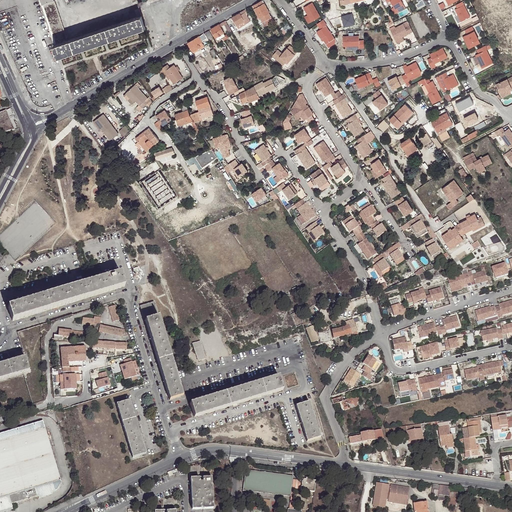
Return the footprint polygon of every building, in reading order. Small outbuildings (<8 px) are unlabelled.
[(42,0),(39,0),(54,44),(57,44),(42,0)] [(42,0),(57,44),(68,40),(55,0),(42,0)] [(261,0),(253,5),(254,8),(257,12),(258,14),(259,18),(262,22),(271,18),(261,0)] [(385,0),(387,2),(390,0),(393,6),(395,9),(404,4),(401,0),(385,0)] [(312,2),(303,7),(308,15),(311,21),(320,16),(312,2)] [(457,8),(454,10),(457,15),(460,22),(469,17),(463,5),(462,2),(455,5),(457,8)] [(68,40),(57,44),(54,44),(58,57),(146,28),(142,15),(140,9),(136,10),(138,17),(68,40)] [(239,13),(231,17),(236,26),(244,21),(241,14),(239,13)] [(273,21),(271,18),(262,22),(264,26),(273,21)] [(323,19),(317,24),(320,29),(316,31),(321,38),(322,38),(323,40),(329,48),(335,43),(335,39),(325,25),(326,25),(323,19)] [(407,22),(390,30),(395,40),(402,37),(413,32),(407,22)] [(219,25),(211,29),(216,37),(224,33),(220,26),(219,25)] [(280,28),(283,34),(290,30),(288,25),(280,28)] [(471,27),(465,30),(467,34),(465,35),(470,44),(478,40),(471,27)] [(208,30),(204,33),(207,38),(208,39),(212,37),(208,30)] [(204,33),(198,37),(201,41),(207,38),(204,33)] [(480,43),(478,40),(470,44),(465,35),(462,37),(468,49),(480,43)] [(359,36),(342,36),(343,46),(346,46),(359,46),(359,48),(364,48),(364,40),(359,40),(359,36)] [(198,37),(187,43),(193,52),(194,53),(203,47),(203,45),(201,41),(198,37)] [(272,55),(283,65),(285,62),(286,64),(297,52),(289,45),(282,54),(277,50),(272,55)] [(484,46),(478,49),(480,53),(475,55),(481,68),(492,63),(486,49),(484,46)] [(442,47),(429,54),(431,58),(432,59),(428,61),(432,69),(436,67),(434,63),(440,60),(446,56),(442,47)] [(403,68),(403,69),(406,74),(402,76),(405,83),(407,87),(410,85),(408,82),(422,75),(416,62),(407,67),(406,65),(402,66),(403,68)] [(161,73),(162,72),(164,71),(169,68),(166,64),(159,70),(161,73)] [(164,71),(169,79),(173,84),(182,78),(178,71),(175,67),(173,65),(169,68),(164,71)] [(360,76),(354,79),(359,88),(373,81),(373,80),(369,72),(362,75),(360,76)] [(444,73),(434,78),(437,82),(441,80),(447,90),(456,86),(450,75),(447,77),(444,73)] [(271,79),(275,87),(285,80),(277,75),(271,79)] [(401,86),(405,83),(402,76),(401,75),(397,77),(396,76),(388,81),(392,90),(401,86)] [(231,76),(223,80),(225,85),(228,90),(227,90),(229,95),(238,90),(231,76)] [(423,85),(424,85),(429,93),(427,94),(432,104),(441,99),(432,81),(430,82),(428,77),(420,80),(423,85)] [(511,77),(497,85),(501,94),(511,88),(511,87),(511,86),(511,85),(511,77)] [(326,78),(316,84),(321,91),(322,90),(326,96),(331,93),(334,91),(326,78)] [(262,81),(245,91),(248,102),(252,101),(253,104),(255,104),(257,103),(258,102),(256,99),(260,97),(259,96),(268,91),(275,87),(271,79),(263,83),(262,81)] [(133,102),(131,99),(132,98),(134,100),(139,105),(136,108),(138,111),(147,103),(150,107),(153,103),(148,98),(147,99),(138,88),(140,86),(137,82),(123,95),(130,104),(133,102)] [(169,85),(161,88),(163,93),(171,89),(169,85)] [(151,92),(155,98),(163,93),(159,87),(151,92)] [(511,90),(511,88),(501,94),(503,98),(511,94),(510,91),(511,90)] [(378,90),(372,94),(375,99),(373,101),(376,105),(379,109),(387,104),(378,90)] [(248,102),(245,91),(230,98),(231,99),(233,101),(238,102),(237,100),(239,98),(242,102),(247,101),(248,102)] [(336,93),(332,96),(335,100),(341,96),(339,91),(336,93)] [(333,101),(335,105),(343,118),(352,112),(343,99),(345,98),(343,95),(341,96),(335,100),(333,101)] [(195,101),(199,111),(201,118),(213,113),(206,97),(195,101)] [(308,105),(303,97),(299,100),(301,104),(304,102),(306,106),(308,105)] [(470,97),(456,104),(460,112),(473,105),(470,97)] [(292,110),(290,111),(297,121),(301,118),(303,121),(313,115),(309,108),(308,109),(306,106),(304,102),(301,104),(299,100),(298,98),(291,110),(292,110)] [(389,120),(397,128),(413,112),(405,104),(389,120)] [(0,132),(18,128),(10,108),(0,112),(0,132)] [(436,111),(429,115),(431,120),(432,120),(447,112),(446,110),(444,108),(438,111),(436,111)] [(155,115),(158,118),(159,121),(162,125),(168,122),(166,119),(167,118),(168,114),(164,110),(155,115)] [(187,110),(182,111),(174,114),(176,119),(178,125),(193,121),(189,114),(187,110)] [(242,111),(241,112),(244,118),(241,119),(243,128),(254,124),(251,115),(250,116),(248,110),(242,111)] [(196,112),(189,114),(193,121),(194,123),(199,121),(196,112)] [(447,112),(432,120),(432,121),(435,126),(438,131),(445,127),(453,123),(447,112)] [(475,113),(463,118),(467,127),(479,121),(475,113)] [(93,121),(98,127),(100,126),(101,128),(109,140),(118,134),(103,114),(93,121)] [(355,115),(346,120),(349,124),(347,125),(354,137),(363,131),(356,120),(357,119),(355,115)] [(384,120),(378,126),(383,132),(389,125),(384,120)] [(162,125),(159,121),(154,124),(163,135),(167,132),(162,125)] [(175,126),(177,131),(191,126),(192,128),(194,127),(197,133),(200,131),(196,125),(194,123),(193,121),(178,125),(175,126)] [(476,130),(486,125),(484,122),(474,127),(476,130)] [(125,123),(117,129),(122,135),(129,129),(125,123)] [(438,131),(439,133),(441,138),(449,133),(447,130),(445,127),(438,131)] [(502,127),(495,132),(498,136),(500,135),(509,147),(511,144),(511,132),(509,128),(505,131),(502,127)] [(146,151),(153,144),(158,140),(149,128),(136,139),(146,151)] [(311,140),(304,129),(295,135),(298,140),(299,143),(303,140),(305,144),(306,143),(311,140)] [(468,135),(469,135),(470,139),(479,134),(477,130),(468,135)] [(371,131),(364,136),(366,139),(364,140),(367,143),(375,138),(371,131)] [(227,135),(213,139),(216,148),(220,147),(223,157),(229,155),(227,149),(231,148),(227,135)] [(355,146),(363,158),(372,152),(367,143),(364,140),(366,139),(364,136),(356,140),(358,144),(355,146)] [(434,136),(431,139),(436,146),(438,149),(441,146),(434,136)] [(410,137),(409,138),(401,143),(408,154),(417,147),(411,139),(410,137)] [(323,141),(314,147),(323,161),(325,160),(328,163),(329,162),(335,158),(323,141)] [(261,163),(263,167),(265,165),(271,161),(269,157),(271,156),(263,145),(255,151),(262,162),(261,163)] [(302,146),(294,151),(297,154),(304,165),(306,169),(315,163),(303,145),(302,146)] [(172,148),(155,153),(157,160),(175,154),(172,148)] [(211,149),(195,156),(202,167),(217,157),(211,149)] [(511,152),(510,150),(503,155),(504,158),(507,156),(511,163),(511,152)] [(464,157),(465,160),(476,155),(474,152),(464,157)] [(375,154),(364,162),(367,166),(378,158),(375,154)] [(476,155),(465,160),(468,164),(474,161),(477,166),(479,170),(485,167),(485,166),(493,162),(489,154),(478,159),(476,155)] [(235,159),(228,164),(232,170),(233,169),(235,168),(241,175),(248,171),(243,163),(239,165),(235,159)] [(386,172),(379,159),(370,164),(373,169),(378,177),(386,172)] [(338,162),(343,169),(347,167),(342,160),(338,162)] [(271,161),(265,165),(269,170),(272,168),(275,166),(272,161),(271,161)] [(328,163),(322,167),(325,171),(326,169),(331,166),(329,162),(328,163)] [(330,168),(335,175),(343,169),(338,162),(330,168)] [(275,166),(272,168),(278,176),(281,180),(288,175),(285,171),(279,163),(275,166)] [(319,169),(310,175),(313,179),(314,179),(315,180),(312,182),(315,185),(317,184),(320,187),(322,191),(330,185),(328,182),(319,169)] [(343,169),(335,175),(337,178),(345,172),(343,169)] [(373,169),(370,171),(375,179),(378,177),(373,169)] [(463,169),(456,173),(461,179),(467,176),(463,169)] [(390,174),(383,179),(385,182),(383,183),(392,198),(401,192),(390,174)] [(453,180),(444,186),(449,194),(446,196),(450,202),(445,205),(448,209),(457,203),(454,199),(462,194),(453,180)] [(283,183),(277,188),(280,192),(282,190),(289,199),(295,195),(288,185),(286,187),(283,183)] [(290,184),(288,185),(295,195),(297,193),(290,184)] [(261,186),(251,194),(256,201),(266,193),(261,186)] [(444,186),(441,188),(446,196),(449,194),(444,186)] [(273,191),(269,193),(273,200),(278,198),(275,195),(273,191)] [(403,196),(395,201),(398,205),(399,205),(403,212),(407,210),(409,213),(413,210),(407,200),(405,201),(403,196)] [(302,200),(294,206),(301,216),(298,218),(303,225),(306,223),(307,223),(315,216),(313,213),(311,210),(306,203),(305,204),(302,200)] [(369,206),(361,212),(366,219),(370,216),(374,214),(369,206)] [(459,223),(464,233),(472,229),(480,225),(481,226),(485,225),(481,217),(477,218),(475,214),(471,216),(467,218),(467,219),(459,223)] [(342,222),(344,226),(353,220),(351,216),(342,222)] [(410,227),(412,226),(417,234),(426,229),(421,221),(418,217),(407,223),(410,227)] [(368,222),(365,224),(368,228),(369,226),(375,223),(372,219),(368,222)] [(353,220),(344,226),(349,233),(352,231),(355,236),(361,232),(353,220)] [(375,223),(369,226),(377,238),(386,232),(381,224),(379,225),(377,221),(375,223)] [(314,223),(306,229),(309,233),(311,232),(316,239),(324,234),(318,226),(315,222),(314,223)] [(404,231),(410,227),(407,223),(401,227),(404,231)] [(464,233),(459,223),(454,226),(455,227),(452,229),(449,231),(449,230),(441,235),(449,246),(462,237),(460,235),(464,233)] [(412,226),(410,227),(417,238),(428,232),(426,229),(417,234),(412,226)] [(428,232),(433,239),(436,237),(432,230),(428,232)] [(361,232),(355,236),(358,240),(364,236),(361,232)] [(462,237),(449,246),(450,248),(463,239),(462,237)] [(360,243),(358,245),(368,259),(376,254),(366,239),(360,243)] [(433,239),(425,243),(428,247),(427,248),(431,257),(440,252),(433,239)] [(393,247),(396,251),(397,250),(401,247),(398,243),(393,247)] [(393,247),(384,253),(386,257),(387,258),(390,255),(395,262),(402,257),(397,250),(396,251),(393,247)] [(384,253),(373,260),(376,264),(381,273),(389,268),(383,259),(386,257),(384,253)] [(402,257),(395,262),(397,265),(404,260),(402,257)] [(376,264),(372,266),(378,275),(381,273),(376,264)] [(491,268),(494,276),(507,272),(505,264),(491,268)] [(484,271),(472,275),(474,281),(476,287),(484,285),(484,282),(487,281),(484,271)] [(6,307),(11,320),(123,286),(119,273),(6,307)] [(468,273),(447,280),(448,280),(450,289),(461,286),(467,284),(470,283),(470,282),(468,273)] [(429,295),(425,296),(426,298),(427,303),(443,298),(440,287),(428,291),(429,295)] [(418,291),(404,295),(407,304),(412,303),(416,301),(421,300),(426,298),(425,296),(422,288),(418,289),(418,291)] [(511,301),(498,305),(499,307),(495,308),(495,311),(498,318),(498,319),(502,317),(502,315),(511,312),(511,301)] [(144,321),(157,317),(153,302),(140,306),(144,321)] [(399,304),(390,307),(393,316),(398,315),(401,314),(406,313),(403,305),(399,307),(399,304)] [(108,307),(113,322),(119,320),(114,305),(108,307)] [(490,307),(475,312),(478,322),(493,317),(493,319),(498,318),(495,311),(491,312),(490,307)] [(444,327),(440,328),(442,334),(446,333),(446,331),(455,328),(460,327),(456,316),(442,320),(444,327)] [(93,325),(100,325),(101,317),(94,317),(94,319),(82,318),(81,325),(93,326),(93,325)] [(182,397),(157,317),(144,321),(168,401),(182,397)] [(347,325),(342,327),(342,328),(344,335),(349,333),(356,331),(355,326),(354,323),(353,319),(346,321),(347,325)] [(434,323),(420,327),(423,338),(432,335),(437,334),(435,328),(434,323)] [(122,337),(128,336),(126,329),(122,330),(100,325),(98,332),(122,337)] [(312,325),(304,328),(310,344),(318,341),(312,325)] [(420,327),(417,328),(421,341),(433,337),(432,335),(423,338),(420,327)] [(344,335),(342,328),(331,330),(333,338),(344,335)] [(482,331),(480,332),(482,341),(498,338),(496,330),(496,328),(492,329),(488,330),(486,330),(482,331)] [(54,336),(52,339),(62,340),(62,337),(90,340),(91,334),(59,330),(58,336),(54,336)] [(323,333),(319,333),(320,342),(330,342),(329,331),(323,332),(323,333)] [(406,343),(405,337),(391,340),(393,350),(402,349),(402,350),(407,349),(407,350),(412,349),(411,346),(410,342),(406,343)] [(457,338),(444,341),(446,351),(450,350),(459,347),(457,338)] [(195,357),(203,355),(199,342),(192,345),(195,357)] [(436,344),(419,348),(421,356),(422,357),(430,355),(431,356),(439,354),(436,344)] [(86,361),(85,347),(61,348),(62,373),(70,373),(70,367),(69,368),(68,362),(86,361)] [(364,365),(361,370),(364,372),(368,374),(371,369),(370,369),(375,361),(367,355),(361,364),(364,365)] [(29,371),(24,358),(0,364),(0,379),(18,374),(22,373),(29,371)] [(130,359),(123,362),(124,366),(120,367),(123,381),(128,380),(129,384),(137,381),(130,359)] [(502,361),(480,365),(483,377),(487,376),(501,373),(500,366),(503,365),(502,361)] [(477,368),(464,371),(466,381),(469,380),(479,378),(479,381),(484,380),(483,377),(480,365),(477,366),(477,368)] [(350,369),(342,381),(351,386),(352,386),(359,375),(350,369)] [(443,374),(436,375),(437,375),(438,380),(439,385),(445,384),(444,382),(454,380),(452,370),(442,372),(443,374)] [(106,372),(99,374),(100,381),(96,382),(98,389),(110,386),(106,372)] [(364,372),(361,376),(368,380),(371,376),(368,374),(364,372)] [(76,374),(63,375),(63,390),(76,389),(76,374)] [(437,375),(418,379),(421,391),(427,390),(439,387),(439,385),(438,380),(437,375)] [(190,404),(194,418),(283,390),(278,377),(190,404)] [(410,381),(403,383),(398,384),(400,393),(412,390),(412,389),(416,388),(415,380),(410,381)] [(343,402),(343,403),(344,408),(343,409),(344,410),(354,407),(352,399),(349,400),(343,402)] [(131,458),(145,454),(128,401),(115,405),(131,458)] [(320,438),(309,402),(296,407),(306,442),(320,438)] [(344,415),(338,417),(345,436),(350,435),(344,415)] [(507,416),(490,419),(492,428),(501,427),(502,428),(509,427),(507,419),(507,416)] [(466,420),(469,438),(474,438),(479,437),(479,433),(478,430),(481,430),(480,421),(481,420),(481,418),(466,420)] [(42,421),(0,434),(0,511),(12,509),(10,506),(19,503),(19,502),(22,501),(23,502),(36,497),(38,494),(42,496),(44,492),(47,494),(53,492),(57,491),(61,484),(42,421)] [(440,441),(441,445),(446,445),(453,444),(452,434),(450,435),(449,426),(438,428),(440,441)] [(420,429),(406,431),(406,432),(408,441),(416,439),(422,438),(420,429)] [(374,436),(373,432),(361,433),(363,442),(374,440),(374,436)] [(469,438),(463,439),(466,457),(478,456),(477,450),(476,450),(475,445),(474,438),(469,438)] [(292,476),(245,470),(242,490),(290,496),(291,489),(292,482),(292,476)] [(200,482),(200,478),(191,479),(193,510),(214,509),(212,477),(203,478),(204,482),(200,482)] [(314,492),(316,481),(309,480),(309,478),(306,477),(305,480),(305,484),(301,483),(300,490),(314,492)] [(301,483),(292,482),(291,489),(295,490),(300,490),(301,483)] [(385,508),(386,500),(389,486),(389,485),(378,483),(374,506),(385,508)] [(389,503),(404,505),(407,506),(410,488),(401,486),(392,485),(392,486),(389,500),(389,503)] [(450,487),(440,485),(440,490),(439,494),(449,496),(450,487)] [(415,511),(428,511),(427,502),(414,503),(415,511)]
